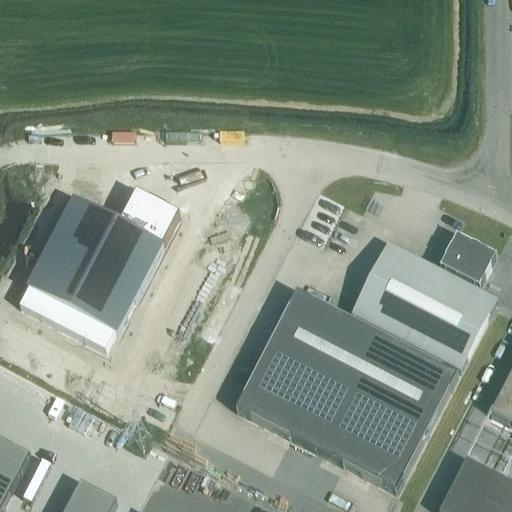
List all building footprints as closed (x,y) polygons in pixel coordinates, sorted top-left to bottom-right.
[(80,200),(26,307),(168,380),(239,241),(196,219),(179,251),(80,200)] [(353,322),(355,323),(353,327),(298,298),(237,416),(397,498),(459,381),(457,380),(459,376),(461,377),(498,306),(476,295),(477,292),(481,293),(497,261),(458,241),(441,273),(444,275),(443,278),(390,250),(353,322)] [(511,380),(492,420),(511,430),(511,380)] [(0,445),(0,511),(4,511),(32,462),(0,445)] [(444,511),(511,511),(511,489),(468,467),(444,511)] [(115,511),(118,508),(82,489),(70,511),(115,511)]
